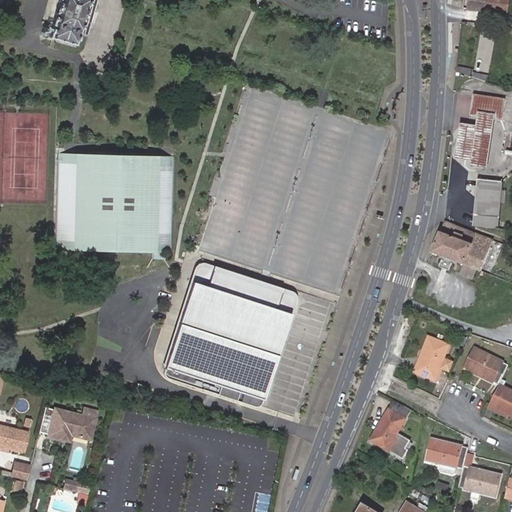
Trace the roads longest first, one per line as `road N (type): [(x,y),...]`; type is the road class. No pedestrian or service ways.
road 1 (tertiary): [(410,0),(413,88),(403,182),(380,272),(294,511)]
road 2 (tertiary): [(313,511),(372,370),(420,216),(436,113),(437,10)]
